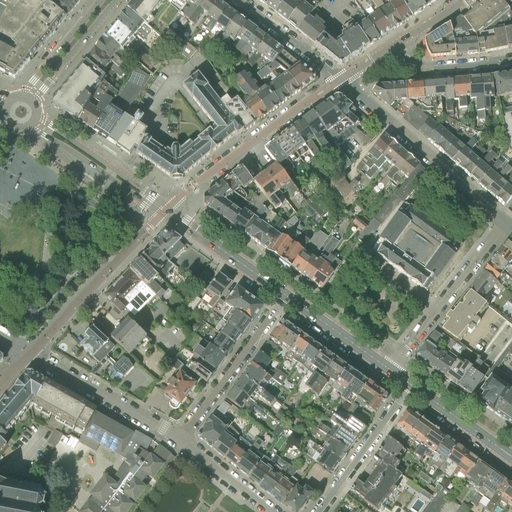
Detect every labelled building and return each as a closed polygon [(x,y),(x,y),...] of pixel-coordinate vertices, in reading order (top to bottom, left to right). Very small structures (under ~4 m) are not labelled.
[(0,0),(0,22),(11,2),(8,0),(0,0)] [(0,22),(0,71),(3,73),(15,79),(15,78),(21,71),(34,56),(41,48),(43,45),(50,37),(51,35),(52,35),(55,32),(67,17),(58,9),(57,10),(53,7),(53,6),(49,5),(42,0),(8,0),(11,2),(0,22)] [(67,17),(81,0),(80,0),(42,0),(49,5),(53,6),(53,7),(57,10),(58,9),(67,17)] [(169,28),(179,15),(180,14),(190,0),(135,0),(127,10),(154,33),(161,38),(189,61),(197,51),(169,28)] [(190,0),(180,14),(189,21),(205,0),(190,0)] [(194,26),(196,23),(204,13),(208,16),(219,2),(216,0),(205,0),(189,21),(185,26),(188,28),(191,24),(194,26)] [(271,0),(266,6),(276,13),(286,0),(271,0)] [(286,0),(276,13),(287,22),(305,0),(286,0)] [(314,11),(315,9),(319,4),(313,0),(305,0),(287,22),(297,31),(308,18),(309,16),(314,11)] [(357,0),(355,2),(361,11),(362,14),(380,40),(392,31),(371,0),(357,0)] [(371,0),(392,31),(403,24),(387,0),(371,0)] [(413,18),(400,0),(387,0),(403,24),(413,18)] [(400,0),(413,18),(437,1),(435,0),(400,0)] [(507,25),(511,20),(511,13),(509,10),(509,9),(501,0),(485,0),(476,8),(491,26),(498,50),(508,48),(504,28),(507,28),(507,25)] [(511,0),(501,0),(509,9),(511,7),(511,0)] [(208,16),(201,26),(206,29),(214,20),(218,23),(229,9),(219,2),(208,16)] [(485,53),(498,50),(491,26),(476,8),(463,19),(472,31),(478,40),(479,54),(485,53)] [(215,27),(221,32),(216,38),(220,40),(238,16),(229,9),(218,23),(215,27)] [(324,16),(315,9),(314,11),(309,16),(308,18),(297,31),(310,41),(315,45),(326,33),(328,31),(329,29),(323,24),(320,22),(324,16)] [(144,41),(149,36),(151,33),(153,34),(154,33),(127,10),(119,20),(136,35),(144,41)] [(370,47),(380,40),(362,14),(356,18),(357,20),(354,23),(353,23),(370,47)] [(248,23),(238,16),(220,40),(216,45),(215,47),(220,51),(230,38),(234,42),(237,38),(248,23)] [(456,31),(460,30),(462,34),(472,31),(463,19),(462,17),(460,17),(457,19),(456,21),(450,24),(452,32),(456,31)] [(127,49),(135,39),(133,37),(136,35),(119,20),(106,35),(121,48),(121,49),(125,52),(128,54),(130,52),(127,49)] [(346,33),(360,54),(370,47),(353,23),(354,23),(352,21),(342,28),(346,33)] [(240,54),(257,31),(248,23),(237,38),(242,41),(235,50),(240,54)] [(431,57),(443,56),(455,55),(454,40),(452,32),(450,24),(441,30),(425,40),(426,46),(428,52),(431,57)] [(336,43),(333,40),(337,35),(329,29),(328,31),(326,33),(315,45),(339,65),(343,65),(349,61),(351,59),(339,41),(336,43)] [(462,34),(460,30),(456,31),(452,32),(454,40),(455,55),(456,56),(466,55),(465,41),(462,34)] [(240,54),(243,56),(246,58),(252,49),(256,52),(267,38),(257,31),(240,54)] [(465,41),(466,55),(479,54),(478,40),(472,31),(462,34),(465,41)] [(339,41),(351,59),(360,54),(346,33),(342,35),(342,39),(339,41)] [(95,48),(119,68),(123,63),(119,59),(125,52),(121,49),(121,48),(106,35),(95,48)] [(275,44),(267,38),(256,52),(257,53),(248,64),(252,68),(261,56),(264,59),(275,44)] [(274,63),(283,51),(275,44),(264,59),(268,61),(261,70),(263,71),(268,68),(273,64),(274,63)] [(120,77),(125,72),(119,68),(95,48),(85,60),(102,74),(108,67),(120,77)] [(132,55),(150,71),(156,64),(137,48),(132,55)] [(315,76),(299,63),(283,51),(274,63),(280,68),(287,73),(301,91),(315,81),(315,76)] [(85,60),(52,99),(54,106),(78,121),(89,103),(104,81),(106,78),(102,74),(85,60)] [(275,78),(291,99),(301,91),(287,73),(281,78),(280,75),(278,77),(274,73),(280,68),(274,63),(273,64),(268,68),(275,78)] [(151,78),(135,68),(129,77),(118,93),(93,131),(108,141),(125,116),(151,78)] [(258,76),(262,82),(269,76),(270,76),(273,80),(271,81),(273,84),(268,88),(281,106),(291,99),(275,78),(268,68),(263,71),(263,72),(258,76)] [(246,72),(240,76),(240,77),(269,115),(271,113),(272,113),(281,106),(268,88),(267,89),(266,87),(258,92),(257,91),(258,88),(249,76),(246,72)] [(511,73),(493,76),(493,77),(497,98),(511,94),(511,73)] [(136,119),(136,120),(133,121),(125,116),(108,141),(126,153),(130,156),(133,151),(137,153),(136,154),(171,178),(171,179),(183,178),(183,177),(210,155),(222,145),(236,134),(237,136),(243,131),(224,106),(223,106),(200,76),(198,74),(196,76),(183,86),(193,98),(215,126),(198,140),(199,141),(193,145),(191,142),(180,150),(180,149),(178,145),(174,146),(172,149),(172,152),(167,149),(166,151),(147,138),(147,139),(143,136),(147,131),(143,128),(138,125),(139,122),(140,122),(141,121),(142,121),(142,120),(143,119),(143,118),(143,117),(142,117),(142,116),(141,115),(140,115),(139,115),(138,115),(137,116),(136,117),(136,118),(136,119)] [(494,97),(492,76),(481,77),(483,95),(485,117),(491,117),(489,98),(494,97)] [(257,124),(269,115),(240,77),(233,81),(245,97),(248,97),(249,99),(242,105),(257,124)] [(481,77),(469,78),(470,97),(470,99),(476,99),(478,119),(485,119),(485,117),(483,95),(481,77)] [(454,101),(456,101),(459,100),(459,109),(467,108),(466,97),(470,97),(469,78),(453,80),(454,101)] [(441,98),(446,98),(444,80),(434,81),(436,112),(442,112),(441,98)] [(447,111),(447,117),(453,116),(452,106),(451,104),(450,101),(454,101),(453,80),(444,80),(446,98),(447,111)] [(118,93),(112,88),(104,81),(89,103),(78,121),(93,131),(118,93)] [(222,88),(224,90),(228,87),(223,81),(219,84),(222,88)] [(431,112),(436,112),(434,81),(423,82),(425,100),(430,99),(431,112)] [(406,84),(408,101),(422,100),(422,102),(420,104),(421,104),(417,109),(422,112),(422,113),(431,112),(430,99),(425,100),(423,82),(406,84)] [(222,88),(219,84),(214,88),(217,92),(222,88)] [(407,101),(408,101),(406,84),(393,85),(394,102),(400,107),(395,113),(402,119),(409,110),(413,106),(407,101)] [(372,93),(395,113),(400,107),(394,102),(393,85),(377,86),(372,93)] [(228,87),(224,90),(228,95),(232,92),(228,87)] [(223,99),(228,95),(224,90),(219,94),(223,99)] [(351,115),(355,109),(340,96),(336,96),(327,103),(356,128),(360,123),(351,115)] [(245,133),(257,124),(238,99),(232,103),(228,98),(221,102),(224,106),(245,133)] [(343,144),(360,132),(356,128),(327,103),(313,113),(343,153),(347,150),(343,144)] [(402,119),(406,122),(417,109),(413,106),(409,110),(402,119)] [(417,109),(406,122),(410,126),(422,112),(417,109)] [(422,112),(410,126),(414,129),(426,116),(422,113),(422,112)] [(343,153),(313,113),(302,121),(315,139),(328,157),(333,165),(340,174),(341,175),(351,165),(346,158),(343,153)] [(426,116),(414,129),(418,133),(430,119),(426,116)] [(448,134),(453,127),(457,123),(447,117),(439,126),(440,126),(428,140),(436,148),(448,134)] [(430,119),(418,133),(428,140),(440,126),(439,126),(430,119)] [(315,139),(302,121),(292,128),(309,151),(316,161),(319,158),(318,156),(320,154),(311,142),(315,139)] [(436,148),(444,155),(456,141),(452,138),(463,126),(457,123),(453,127),(448,134),(436,148)] [(371,142),(381,132),(374,126),(365,136),(371,142)] [(309,151),(292,128),(283,135),(296,153),(300,158),(309,151)] [(444,155),(453,162),(465,148),(462,145),(469,137),(472,140),(473,139),(472,139),(477,133),(467,128),(456,141),(444,155)] [(283,135),(274,142),(291,165),(297,161),(293,156),(296,153),(283,135)] [(357,170),(360,173),(365,166),(370,170),(394,143),(391,140),(385,136),(376,146),(370,152),(364,160),(357,167),(357,170)] [(473,139),(472,140),(465,148),(453,162),(461,170),(473,156),(473,155),(479,148),(475,145),(477,143),(473,139)] [(291,165),(274,142),(265,149),(277,165),(282,172),(286,168),(289,170),(291,172),(294,169),(291,165)] [(370,179),(379,170),(386,161),(390,164),(402,150),(394,143),(370,170),(365,175),(370,179)] [(470,177),(478,185),(496,164),(492,161),(498,153),(497,152),(502,146),(497,144),(481,163),(482,163),(470,177)] [(473,156),(461,170),(470,177),(482,163),(481,163),(478,160),(485,151),(480,147),(479,148),(473,155),(473,156)] [(389,182),(411,157),(402,150),(390,164),(394,168),(381,183),(385,187),(389,182)] [(496,164),(478,185),(487,192),(499,178),(498,177),(507,165),(510,163),(502,156),(496,164)] [(389,182),(392,185),(396,188),(402,181),(401,180),(404,177),(408,180),(420,165),(414,161),(411,157),(389,182)] [(487,192),(495,199),(507,185),(505,184),(505,183),(511,174),(511,170),(511,169),(511,163),(510,162),(510,163),(507,165),(498,177),(499,178),(487,192)] [(265,174),(282,195),(287,191),(292,197),(298,193),(282,172),(277,165),(265,174)] [(403,203),(429,174),(420,165),(408,180),(376,216),(367,227),(363,232),(357,240),(362,244),(372,233),(373,234),(401,202),(403,203)] [(235,172),(232,175),(242,187),(241,187),(245,191),(246,190),(245,189),(253,182),(242,167),(235,172)] [(265,174),(254,183),(262,193),(267,199),(271,204),(275,210),(281,206),(277,199),(282,195),(265,174)] [(335,187),(344,180),(341,175),(340,174),(330,181),(335,187)] [(359,174),(349,186),(344,180),(335,187),(344,200),(352,191),(364,177),(359,174)] [(232,175),(222,183),(232,195),(234,193),(246,202),(248,199),(246,197),(247,197),(242,191),(239,189),(241,187),(242,187),(232,175)] [(507,185),(495,199),(504,207),(511,197),(511,175),(505,184),(507,185)] [(204,197),(204,206),(218,215),(233,226),(242,213),(227,202),(226,202),(226,199),(232,195),(222,183),(204,197)] [(262,193),(259,198),(255,195),(251,200),(242,213),(233,226),(243,233),(254,217),(248,213),(249,211),(251,212),(254,208),(258,211),(267,199),(262,193)] [(312,210),(321,218),(329,212),(316,194),(306,202),(312,210)] [(271,213),(267,210),(271,204),(267,199),(258,211),(254,217),(243,233),(252,240),(263,224),(271,213)] [(427,292),(433,284),(436,280),(436,281),(454,257),(453,256),(462,245),(457,241),(458,241),(411,207),(406,204),(397,217),(396,216),(380,239),(380,240),(371,252),(376,255),(422,289),(423,289),(427,292)] [(263,224),(252,240),(261,246),(272,231),(272,230),(268,228),(276,217),(271,213),(263,224)] [(271,253),(281,261),(297,239),(300,235),(292,228),(298,221),(295,217),(286,224),(286,225),(289,228),(271,253)] [(353,224),(363,232),(367,227),(357,219),(353,224)] [(280,220),(272,230),(272,231),(261,246),(271,253),(289,228),(286,225),(286,224),(280,220)] [(157,240),(150,248),(152,249),(157,255),(159,253),(169,263),(169,262),(188,245),(181,240),(174,234),(172,236),(167,230),(165,230),(160,235),(160,237),(161,237),(158,240),(157,240)] [(301,275),(315,256),(329,237),(324,233),(318,241),(313,238),(310,242),(291,268),(301,275)] [(297,239),(281,261),(291,268),(310,242),(300,235),(297,239)] [(330,256),(339,243),(332,238),(318,259),(315,256),(301,275),(311,282),(330,256)] [(511,257),(511,244),(508,241),(502,249),(511,257)] [(145,252),(141,257),(142,258),(141,259),(163,282),(170,276),(169,274),(174,266),(169,262),(169,263),(159,253),(157,255),(152,249),(148,253),(147,252),(146,254),(145,252)] [(511,269),(511,257),(502,249),(496,256),(511,269)] [(330,256),(311,282),(322,290),(341,263),(330,256)] [(506,273),(511,277),(511,278),(510,280),(511,281),(511,269),(496,256),(490,264),(503,274),(505,271),(506,273)] [(164,283),(163,282),(141,259),(139,260),(138,260),(136,260),(134,262),(134,264),(134,265),(133,266),(133,267),(130,270),(155,295),(158,299),(161,296),(160,294),(162,292),(158,288),(164,283)] [(504,288),(506,286),(510,281),(502,274),(503,274),(490,264),(483,272),(496,282),(504,288)] [(104,296),(121,313),(126,308),(134,316),(155,295),(130,270),(104,296)] [(503,289),(504,288),(496,282),(483,272),(476,281),(490,292),(494,286),(501,292),(503,289)] [(231,284),(219,275),(204,295),(212,300),(207,306),(212,310),(217,304),(220,300),(231,284)] [(482,302),(490,292),(476,281),(468,291),(480,300),(482,302)] [(261,305),(249,297),(237,288),(225,305),(231,309),(233,311),(234,310),(238,313),(251,323),(262,308),(261,305)] [(482,302),(480,300),(468,291),(438,328),(459,343),(468,332),(471,334),(475,329),(480,322),(478,320),(488,307),(482,302)] [(195,296),(188,307),(193,311),(201,300),(195,296)] [(31,304),(24,311),(32,318),(38,311),(31,304)] [(227,324),(243,335),(251,323),(238,313),(234,310),(233,311),(231,309),(222,322),(225,324),(226,322),(227,324)] [(129,320),(122,327),(111,338),(130,356),(136,349),(137,350),(141,346),(140,345),(147,337),(140,330),(129,320)] [(235,345),(243,335),(227,324),(226,322),(225,324),(222,322),(221,321),(215,329),(219,332),(218,333),(220,335),(235,345)] [(282,345),(294,329),(285,322),(281,323),(271,337),(282,345)] [(82,348),(93,358),(99,364),(90,373),(94,376),(103,367),(108,362),(111,359),(108,356),(115,348),(93,327),(91,330),(90,328),(88,328),(85,331),(86,333),(87,334),(85,336),(87,338),(80,345),(83,348),(82,348)] [(282,345),(290,351),(291,351),(302,335),(294,329),(282,345)] [(434,333),(416,355),(417,358),(425,364),(436,350),(437,348),(434,346),(440,338),(443,340),(445,336),(439,332),(437,335),(434,333)] [(226,358),(235,345),(220,335),(211,347),(226,358)] [(291,361),(292,360),(298,364),(313,342),(302,335),(291,351),(290,351),(286,358),(291,361)] [(271,337),(266,344),(277,352),(282,345),(271,337)] [(493,413),(510,389),(509,389),(511,384),(511,380),(498,370),(497,371),(497,370),(509,354),(511,356),(511,341),(506,350),(492,368),(490,371),(489,371),(484,378),(488,381),(481,392),(484,394),(478,402),(493,413)] [(216,371),(226,358),(211,347),(204,342),(198,350),(196,349),(192,355),(194,356),(194,355),(216,371)] [(298,364),(303,367),(308,371),(323,350),(313,342),(298,364)] [(272,359),(277,352),(266,344),(261,351),(272,359)] [(304,394),(306,395),(308,397),(335,359),(323,350),(308,371),(313,376),(305,387),(308,389),(304,394)] [(435,371),(445,357),(436,350),(425,364),(435,371)] [(271,361),(259,353),(252,364),(272,378),(272,379),(274,381),(282,386),(288,377),(275,369),(273,372),(267,368),(271,361)] [(185,368),(207,383),(216,371),(194,355),(194,356),(185,368)] [(455,364),(445,357),(435,371),(445,378),(455,364)] [(117,364),(111,359),(108,362),(114,367),(114,368),(117,373),(123,377),(133,367),(129,361),(123,358),(117,364)] [(472,368),(458,388),(470,397),(484,378),(489,371),(488,370),(489,369),(485,366),(484,366),(481,367),(485,362),(480,358),(472,368)] [(336,384),(348,367),(335,359),(308,397),(310,398),(314,394),(318,396),(326,385),(326,383),(329,379),(336,384)] [(194,386),(195,385),(181,374),(185,368),(174,360),(170,366),(180,374),(175,382),(171,379),(167,385),(170,387),(164,396),(171,401),(170,404),(170,407),(174,409),(177,409),(190,391),(192,390),(193,389),(193,388),(194,386)] [(472,368),(466,364),(463,367),(457,362),(455,364),(445,378),(458,388),(472,368)] [(252,364),(243,376),(259,387),(258,387),(263,391),(268,384),(272,379),(272,378),(252,364)] [(358,375),(348,367),(336,384),(341,388),(337,393),(343,396),(358,375)] [(0,452),(7,445),(6,445),(2,441),(19,420),(32,405),(33,406),(33,405),(47,381),(31,373),(27,373),(0,404),(0,452)] [(369,383),(358,375),(343,396),(340,399),(343,401),(344,400),(352,405),(352,406),(354,403),(357,399),(369,383)] [(259,387),(243,376),(234,388),(254,403),(259,396),(271,406),(275,400),(263,391),(258,387),(259,387)] [(97,409),(70,394),(47,381),(33,405),(56,418),(54,421),(55,422),(52,426),(61,431),(64,426),(72,431),(74,428),(83,433),(97,409)] [(366,405),(377,389),(369,383),(357,399),(366,405)] [(511,386),(510,389),(493,413),(511,426),(511,386)] [(261,415),(263,413),(265,410),(254,403),(234,388),(233,389),(226,398),(241,410),(242,409),(248,414),(252,410),(255,412),(256,411),(261,415)] [(386,395),(377,389),(366,405),(364,407),(375,415),(387,399),(386,395)] [(230,407),(223,402),(199,434),(199,438),(213,449),(227,430),(231,424),(222,418),(230,407)] [(352,405),(349,409),(356,414),(359,411),(356,409),(358,406),(354,403),(352,406),(352,405)] [(80,511),(127,511),(132,505),(128,502),(131,498),(135,502),(146,488),(141,485),(148,476),(153,479),(163,466),(166,469),(175,458),(159,446),(151,456),(146,453),(153,441),(134,430),(132,434),(106,419),(108,416),(97,409),(83,433),(78,442),(96,452),(100,445),(131,463),(133,464),(128,471),(126,469),(126,468),(125,468),(120,474),(121,475),(121,474),(124,476),(117,485),(106,476),(91,495),(93,497),(89,502),(80,511)] [(365,428),(369,423),(359,416),(356,414),(349,409),(345,414),(350,418),(365,428)] [(363,410),(359,416),(369,423),(373,418),(363,410)] [(285,414),(280,411),(275,418),(280,421),(285,414)] [(406,413),(389,437),(396,442),(401,445),(407,437),(420,446),(421,447),(434,429),(410,412),(406,413)] [(345,415),(341,420),(335,416),(330,421),(336,426),(337,425),(357,440),(365,428),(350,418),(345,414),(345,415)] [(224,459),(236,443),(235,442),(237,438),(232,433),(239,423),(235,419),(231,424),(227,430),(213,449),(216,452),(224,459)] [(317,429),(319,431),(327,436),(349,451),(357,440),(337,425),(336,426),(332,431),(321,423),(317,429)] [(285,428),(279,424),(276,429),(282,433),(285,428)] [(431,459),(447,438),(434,429),(421,447),(420,446),(414,455),(421,460),(425,454),(431,459)] [(55,431),(54,433),(48,443),(55,447),(62,435),(55,431)] [(340,463),(349,451),(327,436),(323,441),(328,445),(324,450),(324,451),(340,463)] [(252,447),(240,438),(236,443),(224,459),(230,464),(230,463),(237,468),(252,447)] [(388,438),(379,450),(397,462),(401,456),(398,454),(402,449),(388,438)] [(448,459),(457,446),(447,438),(431,459),(426,465),(431,468),(433,466),(439,470),(442,465),(443,465),(448,459)] [(263,443),(258,439),(252,447),(237,468),(248,478),(261,462),(258,460),(262,456),(257,452),(263,443)] [(317,463),(332,474),(340,463),(324,451),(324,450),(315,444),(311,449),(317,453),(312,459),(317,463)] [(443,465),(448,469),(443,476),(449,480),(453,475),(468,454),(457,446),(448,459),(443,465)] [(402,476),(395,471),(400,464),(397,462),(395,461),(379,450),(373,458),(378,462),(375,466),(377,468),(372,475),(368,481),(360,476),(350,489),(364,499),(363,501),(378,511),(386,500),(387,501),(395,491),(396,489),(394,487),(402,476)] [(479,461),(468,454),(453,475),(457,478),(456,478),(459,481),(462,478),(465,480),(479,461)] [(261,462),(248,478),(260,487),(276,466),(275,465),(280,459),(275,455),(271,461),(265,457),(261,462)] [(493,472),(479,461),(465,480),(465,481),(475,488),(473,490),(477,493),(478,494),(493,472)] [(282,470),(276,466),(260,487),(272,496),(292,468),(287,464),(282,470)] [(297,472),(292,468),(272,496),(283,506),(295,488),(299,483),(292,478),(297,472)] [(491,503),(506,481),(493,472),(478,494),(477,493),(470,503),(475,507),(480,499),(480,498),(479,497),(480,495),(490,503),(491,503)] [(0,511),(39,511),(38,510),(39,509),(43,506),(45,507),(46,505),(44,504),(45,498),(48,497),(47,495),(43,496),(41,490),(43,488),(41,487),(39,489),(34,488),(34,486),(32,485),(32,488),(27,487),(28,484),(25,484),(25,486),(18,485),(19,483),(16,482),(16,485),(11,484),(12,482),(10,481),(8,483),(1,482),(1,478),(0,478),(0,511)] [(431,500),(434,495),(410,481),(407,485),(431,500)] [(507,505),(511,498),(511,485),(506,481),(491,503),(490,503),(484,511),(485,511),(493,511),(497,508),(502,511),(507,505)] [(306,502),(312,493),(306,488),(302,493),(295,488),(283,506),(291,511),(298,511),(300,510),(302,510),(306,505),(305,503),(306,502)] [(449,499),(452,495),(443,488),(440,492),(449,499)] [(439,492),(435,497),(445,504),(449,499),(440,492),(439,492)] [(445,504),(435,497),(432,502),(442,509),(445,504)] [(439,511),(442,509),(432,502),(428,507),(435,511),(439,511)]
